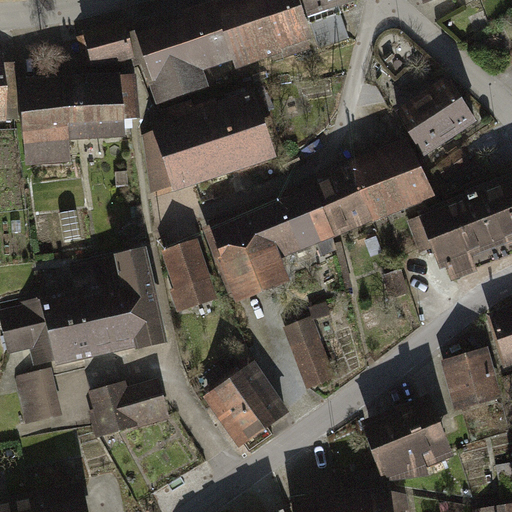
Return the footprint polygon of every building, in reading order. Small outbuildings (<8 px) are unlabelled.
[(377,0),(189,0),(99,28),(111,64),(151,51),(163,92),(323,42),(316,20),(378,1),(377,0)] [(19,58),(0,58),(0,117),(20,117),(19,58)] [(133,72),(32,75),(34,138),(135,134),(133,72)] [(463,83),(411,120),(438,158),(490,121),(463,83)] [(252,100),(157,129),(176,191),(271,162),(252,100)] [(208,226),(239,305),(286,287),(275,260),(427,201),(406,148),(208,226)] [(511,181),(429,214),(447,261),(511,235),(511,181)] [(199,247),(168,256),(183,311),(214,302),(199,247)] [(58,284),(67,349),(171,335),(160,250),(110,257),(112,277),(58,284)] [(511,305),(491,312),(507,365),(511,363),(511,305)] [(330,308),(306,317),(327,367),(351,357),(330,308)] [(488,346),(447,358),(461,409),(502,397),(488,346)] [(268,359),(223,389),(258,443),(303,414),(268,359)] [(52,370),(13,378),(23,426),(62,418),(52,370)] [(129,381),(89,392),(103,442),(173,422),(162,383),(132,391),(129,381)] [(446,394),(380,416),(400,473),(465,451),(446,394)] [(99,511),(93,475),(0,490),(0,511),(99,511)] [(401,511),(399,482),(306,492),(308,511),(401,511)] [(511,511),(511,503),(475,511),(511,511)]
